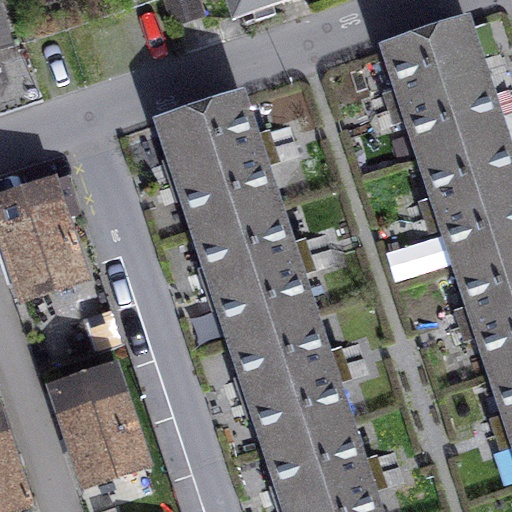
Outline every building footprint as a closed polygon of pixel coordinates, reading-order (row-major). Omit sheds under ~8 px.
[(165,0),(175,27),(203,17),(196,0),(165,0)] [(271,6),(290,0),(229,0),(235,18),(253,12),(257,24),(275,18),(271,6)] [(401,92),(389,96),(394,111),(483,82),(464,25),(387,51),(401,92)] [(474,31),(483,59),(497,54),(488,26),(474,31)] [(399,126),(411,122),(424,161),(501,136),(483,82),(394,111),(399,126)] [(265,136),(253,141),(239,100),(162,125),(180,181),(270,152),(265,136)] [(437,201),(424,205),(429,219),(511,192),(511,168),(501,136),(424,161),(437,201)] [(270,152),(180,181),(198,235),(276,210),(263,171),(275,167),(270,152)] [(61,214),(74,209),(65,183),(0,204),(0,224),(2,230),(0,230),(0,260),(4,273),(15,269),(19,281),(24,299),(83,280),(61,214)] [(434,234),(446,230),(459,269),(511,252),(511,192),(429,219),(434,234)] [(276,210),(198,235),(216,290),(306,260),(301,245),(288,249),(276,210)] [(473,309),(460,313),(465,328),(511,312),(511,252),(459,269),(473,309)] [(306,260),(216,290),(234,344),(311,318),(298,280),(311,276),(306,260)] [(8,285),(19,281),(15,269),(4,273),(8,285)] [(470,343),(482,339),(495,378),(511,372),(511,312),(465,328),(470,343)] [(311,318),(234,344),(252,398),(341,368),(336,353),(324,357),(311,318)] [(341,368),(252,398),(269,452),(347,426),(334,388),(346,384),(341,368)] [(508,418),(496,422),(500,436),(511,432),(511,372),(495,378),(508,418)] [(144,466),(113,373),(56,392),(87,485),(144,466)] [(347,426),(269,452),(287,506),(377,477),(372,461),(360,465),(347,426)] [(0,511),(3,511),(26,505),(0,427),(0,511)] [(505,451),(511,448),(511,432),(500,436),(505,451)] [(377,477),(287,506),(289,511),(375,511),(370,496),(382,492),(377,477)]
